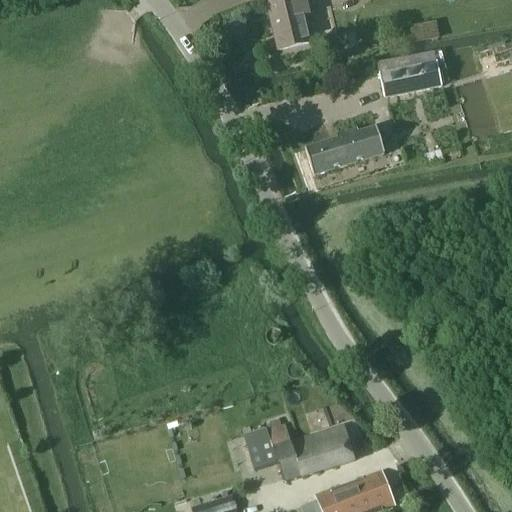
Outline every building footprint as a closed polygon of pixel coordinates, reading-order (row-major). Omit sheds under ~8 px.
[(281,0),(265,4),(276,52),(310,43),(304,18),(310,16),(306,0),(281,0)] [(420,66),(379,75),(384,101),(426,92),(426,91),(449,86),(444,62),(421,67),(420,66)] [(313,178),(384,156),(376,130),(358,135),(357,131),(336,137),(337,142),(305,152),(313,178)] [(284,426),(266,432),(243,439),(253,472),(277,465),(283,482),(286,483),(353,462),(343,427),(290,444),(284,426)] [(315,496),(317,502),(300,509),(301,511),(380,511),(395,507),(381,473),(315,496)] [(236,511),(232,497),(209,504),(211,511),(236,511)]
